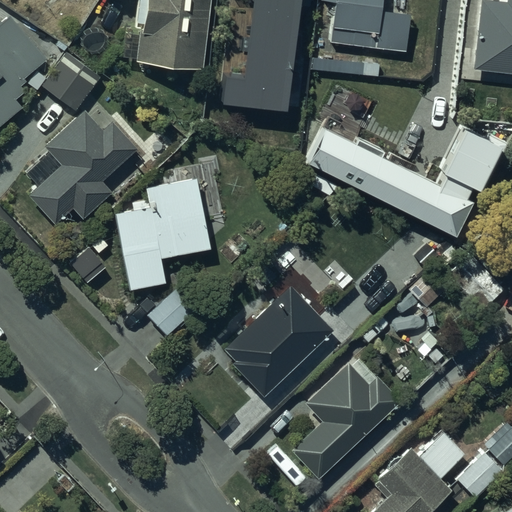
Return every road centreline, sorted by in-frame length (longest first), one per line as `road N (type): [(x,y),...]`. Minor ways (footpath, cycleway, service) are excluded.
road 1 (residential): [(79,381),(93,440),(122,477),(195,507)]
road 2 (residential): [(195,507),(173,440),(152,414),(79,381)]
